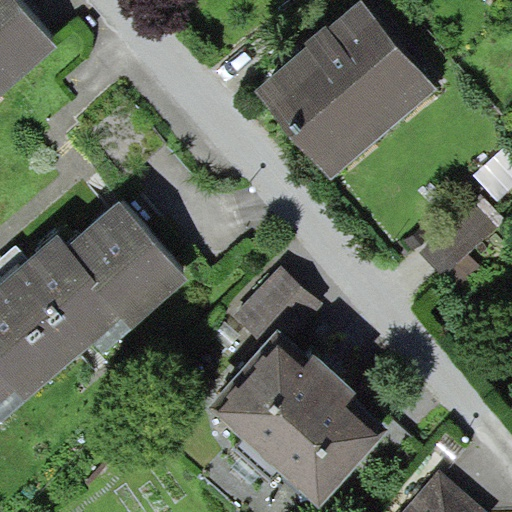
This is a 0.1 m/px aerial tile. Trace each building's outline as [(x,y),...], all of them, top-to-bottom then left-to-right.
[(15,0),(0,0),(0,83),(51,46),(15,0)] [(438,94),(360,3),(262,88),(339,178),(438,94)] [(118,190),(0,279),(0,410),(181,274),(118,190)] [(393,423),(283,325),(214,403),(324,501),(393,423)] [(486,511),(440,474),(408,511),(486,511)]
